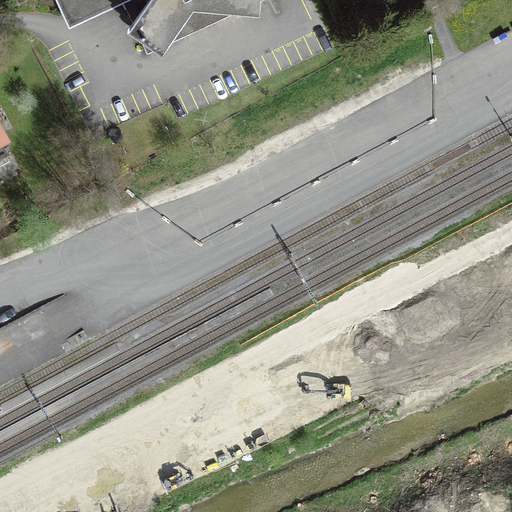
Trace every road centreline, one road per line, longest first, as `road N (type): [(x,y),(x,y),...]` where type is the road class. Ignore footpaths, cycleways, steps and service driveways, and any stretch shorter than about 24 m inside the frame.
road 1 (residential): [(0,305),(511,57)]
road 2 (track): [(330,317),(255,385),(187,423),(57,463),(0,495)]
